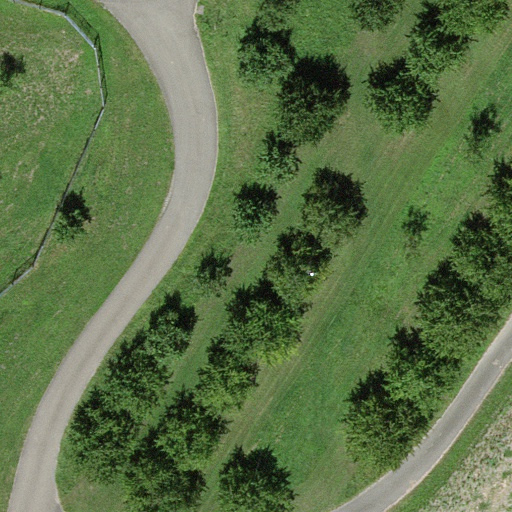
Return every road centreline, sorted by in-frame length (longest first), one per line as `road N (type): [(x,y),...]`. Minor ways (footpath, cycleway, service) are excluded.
road 1 (track): [(136,0),(179,59),(199,139),(189,194),(67,380),(30,469),(35,511)]
road 2 (track): [(362,511),(422,460),(511,321)]
